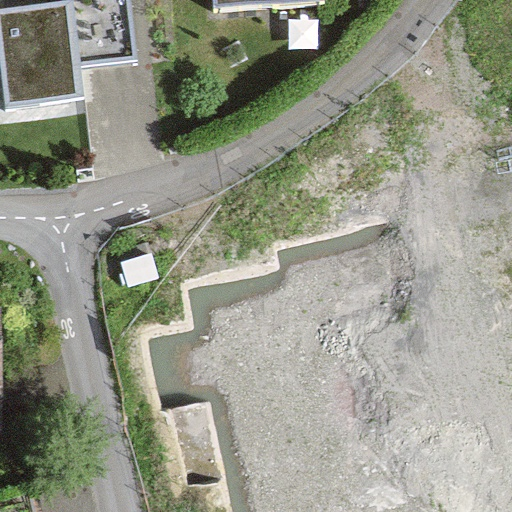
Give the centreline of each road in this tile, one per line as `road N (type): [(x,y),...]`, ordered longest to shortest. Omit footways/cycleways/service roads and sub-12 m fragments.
road 1 (residential): [(48,214),(200,170),(352,88),(431,0)]
road 2 (residential): [(48,214),(118,511)]
